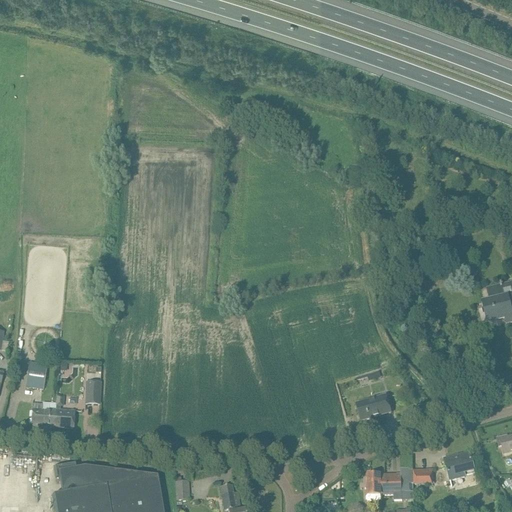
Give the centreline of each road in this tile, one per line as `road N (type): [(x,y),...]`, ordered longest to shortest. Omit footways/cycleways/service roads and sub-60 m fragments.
road 1 (motorway): [(192,0),(511,110)]
road 2 (residential): [(265,470),(0,435)]
road 3 (motorway): [(511,77),(295,0)]
road 4 (residential): [(511,407),(360,450),(334,466)]
road 5 (track): [(459,419),(384,345),(365,285)]
